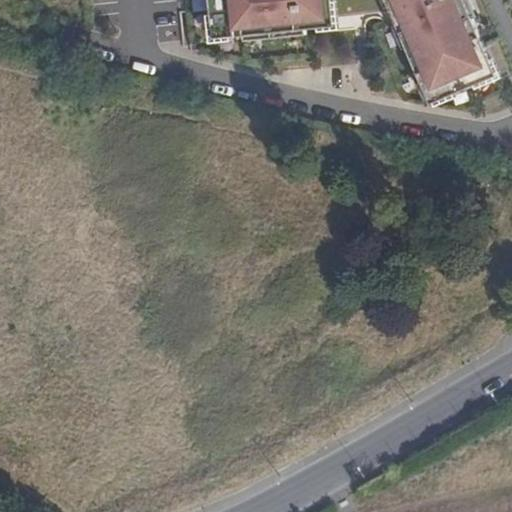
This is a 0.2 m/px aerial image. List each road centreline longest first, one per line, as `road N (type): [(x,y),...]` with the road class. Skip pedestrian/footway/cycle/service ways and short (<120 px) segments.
road 1 (residential): [(141,0),(142,52),(173,72),(469,135),(511,129)]
road 2 (secondary): [(511,368),(260,511)]
